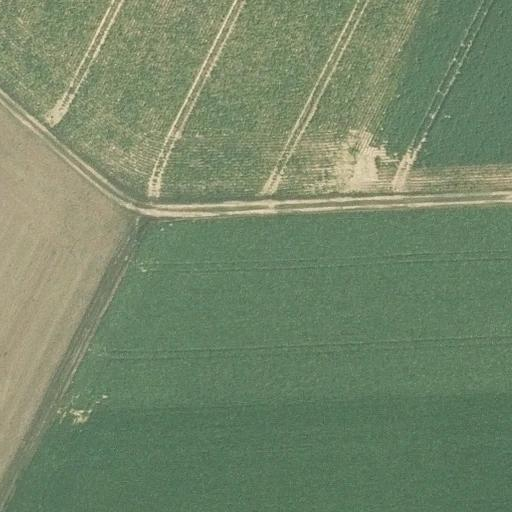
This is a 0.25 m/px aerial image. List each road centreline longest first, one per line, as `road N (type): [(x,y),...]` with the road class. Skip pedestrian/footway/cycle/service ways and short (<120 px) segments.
road 1 (track): [(511,195),(139,215),(0,97)]
road 2 (track): [(139,215),(0,503)]
